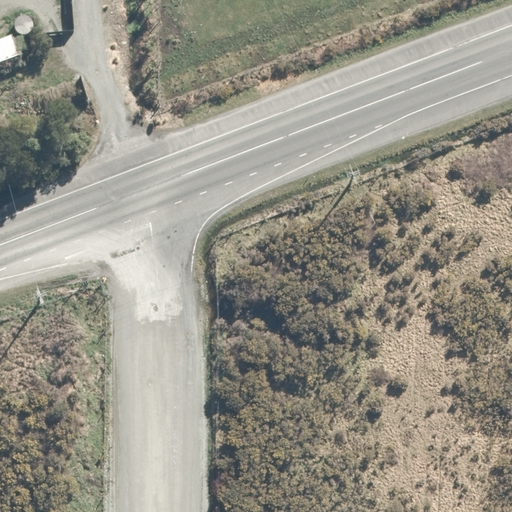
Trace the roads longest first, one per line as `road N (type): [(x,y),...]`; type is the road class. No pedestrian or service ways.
road 1 (primary): [(511,50),(147,189)]
road 2 (unclassified): [(158,511),(160,296),(147,189)]
road 3 (primary): [(147,189),(0,245)]
